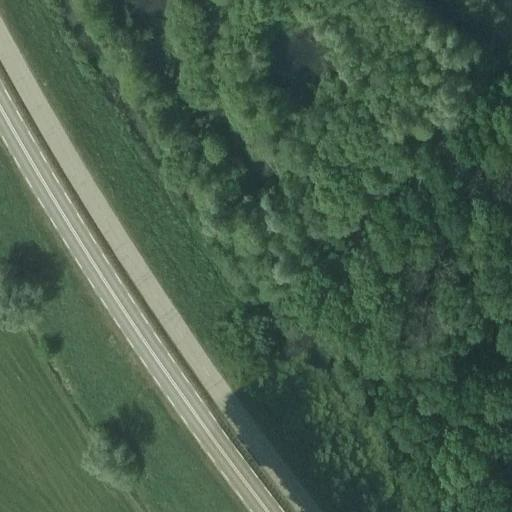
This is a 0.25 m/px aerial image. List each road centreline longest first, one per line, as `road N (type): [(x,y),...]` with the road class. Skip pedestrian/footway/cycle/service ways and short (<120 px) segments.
road 1 (unclassified): [(308,511),(94,207),(0,39)]
road 2 (secondary): [(271,511),(145,341),(0,103)]
